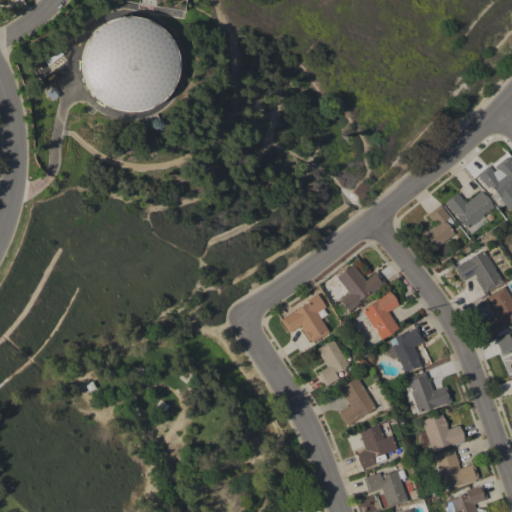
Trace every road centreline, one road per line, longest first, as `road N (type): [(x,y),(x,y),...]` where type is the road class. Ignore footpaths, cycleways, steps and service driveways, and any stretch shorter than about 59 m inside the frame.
road 1 (residential): [(242,318),(373,222),(511,96)]
road 2 (residential): [(511,488),(457,337),(373,222)]
road 3 (residential): [(339,511),(312,438),(242,318)]
road 4 (residential): [(0,238),(16,152),(0,79)]
